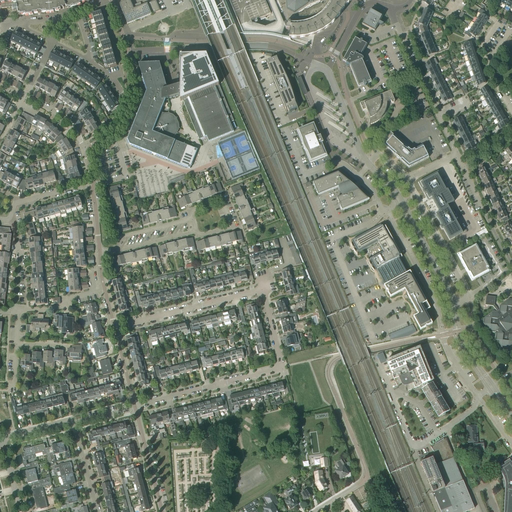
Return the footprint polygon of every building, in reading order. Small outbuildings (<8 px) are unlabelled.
[(0,3),(1,3),(1,4),(2,8),(13,7),(13,10),(18,10),(18,14),(20,14),(20,15),(25,15),(25,16),(33,15),(33,14),(38,13),(38,12),(41,12),(41,13),(46,12),(46,13),(54,13),(54,11),(59,11),(59,10),(63,9),(64,9),(68,7),(69,8),(73,6),(74,7),(81,4),(80,3),(85,1),(84,0),(0,0),(0,4),(0,5),(0,4),(0,3)] [(140,3),(137,4),(134,5),(135,8),(134,9),(130,0),(126,0),(121,2),(121,3),(120,3),(120,4),(120,5),(127,24),(160,11),(155,0),(141,6),(140,3)] [(193,0),(208,34),(222,34),(238,34),(224,0),(193,0)] [(228,0),(231,4),(236,17),(243,34),(254,34),(258,34),(261,34),(264,34),(266,34),(269,35),(271,35),(274,36),(276,36),(279,37),(282,37),(283,38),(290,41),(290,40),(290,39),(292,39),(293,39),(294,39),(296,39),(297,39),(299,39),(303,38),(307,38),(311,36),(312,36),(315,35),(320,33),(323,31),(330,26),(335,20),(336,19),(341,12),(341,11),(338,5),(339,5),(338,4),(336,0),(228,0)] [(365,14),(366,17),(366,18),(362,24),(374,31),(378,24),(381,26),(384,24),(380,22),(383,16),(370,9),(367,15),(365,14)] [(424,10),(422,14),(431,17),(433,12),(425,9),(425,10),(424,10)] [(480,13),(477,18),(485,23),(488,20),(487,19),(488,18),(484,15),(486,13),(480,9),(478,12),(480,13)] [(101,11),(91,14),(92,19),(93,19),(102,16),(101,11)] [(431,17),(422,14),(420,17),(421,18),(421,19),(429,22),(431,17)] [(477,18),(474,23),(481,28),(482,27),(483,27),(485,23),(477,18)] [(419,20),(418,24),(427,28),(429,22),(421,19),(420,20),(419,20)] [(474,23),(471,28),(479,33),(482,29),(481,29),(481,28),(474,23)] [(427,28),(418,24),(416,27),(419,28),(421,33),(420,33),(421,36),(429,33),(427,28)] [(479,33),(471,28),(468,33),(466,31),(464,34),(470,38),(471,35),(475,38),(476,36),(477,37),(479,33)] [(15,32),(10,41),(16,44),(20,35),(15,32)] [(429,33),(421,36),(421,37),(420,38),(422,41),(431,38),(429,33)] [(21,46),(25,37),(20,35),(16,44),(21,46)] [(108,36),(98,39),(100,44),(101,44),(101,43),(109,41),(108,36)] [(23,42),(21,46),(26,49),(31,40),(25,37),(23,42)] [(350,65),(359,87),(364,85),(366,86),(366,84),(371,82),(363,60),(363,58),(360,57),(367,44),(362,42),(362,41),(362,39),(360,40),(355,38),(343,61),(346,63),(346,64),(349,66),(350,65)] [(433,43),(431,38),(422,41),(423,45),(424,45),(425,46),(433,43)] [(31,40),(26,49),(31,52),(36,42),(31,40)] [(36,42),(31,52),(36,54),(41,45),(36,42)] [(464,51),(474,47),(472,44),(471,44),(471,42),(462,45),(464,51)] [(433,43),(425,46),(425,47),(424,48),(426,52),(435,48),(433,43)] [(474,47),(464,51),(466,56),(474,53),(474,52),(475,51),(474,47)] [(435,48),(426,52),(427,55),(428,55),(429,56),(437,53),(435,48)] [(53,51),(48,60),(54,63),(58,53),(53,51)] [(112,51),(102,53),(104,59),(105,58),(114,55),(112,51)] [(58,53),(54,63),(59,65),(60,64),(59,64),(64,56),(58,53)] [(474,53),(466,56),(468,61),(477,57),(476,54),(475,54),(474,53)] [(173,87),(167,89),(162,70),(162,69),(161,69),(160,63),(138,64),(142,75),(141,75),(141,76),(142,76),(146,91),(127,140),(130,145),(190,168),(197,149),(172,140),(174,136),(177,133),(179,128),(179,124),(176,118),(173,115),(168,113),(164,113),(160,112),(165,100),(180,95),(180,101),(183,100),(187,110),(194,129),(199,139),(201,139),(206,136),(209,142),(234,131),(230,122),(233,121),(224,98),(219,85),(207,57),(206,54),(180,55),(180,60),(180,61),(179,61),(179,62),(179,63),(179,64),(180,64),(180,67),(180,85),(173,87)] [(59,64),(60,64),(65,67),(69,58),(64,56),(59,64)] [(278,60),(277,57),(268,61),(269,63),(267,64),(286,110),(287,109),(289,112),(292,111),(292,112),(293,112),(294,112),(294,111),(293,110),(298,108),(296,105),(298,105),(292,89),(286,74),(279,59),(278,60)] [(479,61),(477,57),(468,61),(470,66),(478,63),(478,62),(479,61)] [(69,58),(65,67),(70,69),(74,61),(69,58)] [(436,64),(436,65),(438,64),(435,58),(425,63),(426,65),(425,65),(427,69),(436,64)] [(5,76),(11,64),(6,61),(1,71),(4,73),(3,75),(0,79),(3,81),(5,76)] [(78,63),(72,72),(76,75),(83,67),(78,63)] [(478,63),(470,66),(472,71),(481,68),(480,64),(478,64),(478,63)] [(16,66),(11,64),(5,76),(3,81),(5,83),(10,74),(12,75),(16,66)] [(436,65),(436,64),(427,69),(429,72),(430,72),(430,73),(438,69),(436,65)] [(12,75),(17,78),(22,69),(16,66),(12,75)] [(16,81),(13,86),(15,88),(18,82),(19,80),(22,82),(24,79),(24,78),(25,76),(27,72),(24,70),(25,68),(23,67),(22,69),(17,78),(15,81),(16,81)] [(83,67),(76,75),(81,78),(87,70),(83,67)] [(482,72),(481,68),(472,71),(473,76),(482,73),(481,72),(482,72)] [(438,69),(430,73),(431,74),(430,75),(431,78),(440,74),(438,69)] [(81,78),(86,82),(92,73),(87,70),(81,78)] [(92,73),(86,82),(90,85),(97,76),(92,73)] [(482,73),(473,76),(475,81),(485,78),(483,74),(482,74),(482,73)] [(443,79),(440,74),(431,78),(433,82),(434,82),(435,83),(443,79)] [(97,76),(90,85),(95,89),(101,80),(97,76)] [(301,77),(297,79),(303,95),(308,94),(301,77)] [(36,91),(33,96),(35,98),(38,92),(39,90),(40,89),(44,80),(39,78),(35,87),(34,88),(37,89),(36,91)] [(486,82),(485,78),(475,81),(477,87),(485,84),(485,82),(486,82)] [(443,79),(435,83),(436,84),(434,85),(436,88),(445,84),(443,79)] [(44,80),(40,89),(45,92),(49,83),(44,80)] [(48,93),(47,97),(46,96),(43,101),(46,103),(48,97),(49,98),(49,97),(49,98),(50,96),(50,95),(55,85),(49,83),(45,92),(48,93)] [(445,84),(436,88),(438,92),(439,91),(440,93),(448,89),(445,84)] [(60,88),(55,85),(50,95),(50,96),(55,98),(60,88)] [(106,85),(98,90),(102,95),(109,90),(106,85)] [(482,96),(491,91),(489,87),(488,88),(487,87),(479,91),(482,96)] [(448,89),(440,93),(440,94),(439,94),(441,98),(450,94),(448,89)] [(63,102),(68,93),(63,90),(57,99),(60,101),(58,103),(55,108),(57,109),(61,105),(63,102)] [(102,95),(105,100),(113,95),(109,90),(102,95)] [(61,105),(57,109),(60,111),(63,106),(62,106),(64,103),(67,105),(73,96),(73,97),(74,94),(69,91),(68,93),(63,102),(61,105)] [(386,110),(386,108),(387,104),(387,102),(391,101),(391,102),(391,103),(392,103),(393,103),(394,103),(394,102),(395,102),(395,101),(390,91),(360,104),(363,111),(366,109),(368,113),(367,114),(368,114),(369,115),(370,118),(369,126),(370,125),(372,124),(373,124),(375,123),(377,122),(379,120),(380,119),(382,118),(383,116),(384,114),(385,112),(386,110)] [(493,94),(491,91),(482,96),(485,100),(492,96),(492,95),(493,94)] [(450,94),(441,98),(443,102),(444,101),(445,102),(452,99),(450,94)] [(105,100),(104,100),(107,106),(116,100),(113,95),(105,100)] [(70,107),(68,110),(67,109),(64,114),(66,116),(69,111),(70,111),(71,109),(78,100),(73,97),(73,96),(67,105),(70,107)] [(485,107),(487,105),(496,100),(494,97),(493,97),(492,96),(485,100),(482,102),(485,107)] [(3,99),(0,103),(0,108),(4,110),(2,113),(5,114),(10,104),(8,103),(8,101),(3,99)] [(78,100),(71,109),(76,112),(78,110),(80,111),(88,104),(84,101),(82,103),(78,100)] [(116,100),(107,106),(111,111),(119,105),(116,100)] [(498,104),(496,100),(487,105),(490,110),(498,105),(497,104),(498,104)] [(498,107),(498,105),(490,110),(493,115),(501,110),(499,106),(498,107)] [(82,109),(83,111),(78,114),(80,117),(78,118),(77,118),(72,121),(74,124),(79,121),(82,119),(90,113),(92,112),(89,108),(87,109),(86,107),(82,109)] [(503,113),(501,110),(493,115),(496,119),(503,115),(502,114),(503,113)] [(94,118),(90,113),(82,119),(85,124),(94,118)] [(34,118),(32,117),(29,123),(31,124),(37,127),(41,118),(36,115),(34,118)] [(503,115),(496,119),(498,124),(507,119),(505,115),(504,116),(503,115)] [(19,117),(16,123),(23,126),(26,121),(23,119),(20,118),(19,117)] [(455,126),(464,122),(461,117),(453,120),(454,122),(453,123),(455,126)] [(41,118),(37,127),(43,130),(44,131),(49,124),(47,122),(47,121),(41,118)] [(94,118),(85,124),(87,126),(84,128),(83,128),(78,131),(80,133),(85,130),(85,131),(87,129),(97,124),(94,118)] [(507,119),(498,124),(496,125),(499,130),(509,124),(508,123),(509,122),(507,119)] [(464,122),(455,126),(457,130),(458,129),(458,131),(466,127),(464,122)] [(23,126),(16,123),(13,128),(20,132),(23,126)] [(301,128),(296,130),(303,146),(304,147),(310,163),(323,158),(327,156),(322,142),(323,142),(323,141),(320,134),(319,134),(314,123),(304,127),(301,128)] [(49,124),(44,131),(43,133),(48,139),(51,136),(57,129),(53,125),(52,126),(49,124)] [(97,124),(87,129),(90,134),(100,128),(97,124)] [(466,127),(458,131),(459,132),(458,132),(459,136),(468,132),(466,127)] [(57,129),(51,136),(55,141),(56,142),(63,136),(61,134),(62,133),(57,129)] [(12,130),(9,136),(17,140),(20,134),(12,130)] [(409,168),(429,158),(423,145),(411,151),(390,131),(387,135),(384,137),(388,141),(384,145),(386,146),(396,156),(399,159),(409,168)] [(471,137),(468,132),(459,136),(461,140),(462,139),(463,140),(471,137)] [(8,135),(6,140),(15,144),(17,140),(9,136),(8,135)] [(65,139),(63,136),(56,142),(58,144),(61,149),(69,144),(66,138),(65,139)] [(471,137),(463,140),(463,141),(462,142),(464,145),(473,141),(471,137)] [(15,144),(6,140),(3,145),(12,150),(15,144)] [(475,140),(473,141),(464,145),(466,149),(467,149),(468,150),(477,146),(475,140)] [(69,144),(61,149),(58,151),(61,156),(62,156),(62,157),(63,157),(73,153),(74,152),(73,149),(74,148),(71,143),(69,144)] [(12,150),(3,145),(0,151),(9,155),(12,150)] [(504,159),(511,152),(511,145),(505,151),(507,154),(503,157),(504,159)] [(74,156),(73,153),(63,157),(62,157),(63,159),(64,164),(76,161),(77,160),(75,155),(74,156)] [(64,164),(63,164),(65,170),(77,167),(76,161),(64,164)] [(479,169),(476,171),(479,176),(491,170),(490,168),(486,170),(485,167),(483,165),(479,167),(480,169),(479,169)] [(67,176),(69,175),(80,172),(79,170),(78,170),(77,167),(65,170),(67,176)] [(2,172),(0,176),(0,178),(2,180),(1,181),(6,183),(10,174),(11,172),(7,170),(5,174),(2,172)] [(492,172),(491,170),(479,176),(481,181),(489,177),(488,174),(492,172)] [(54,171),(48,173),(50,182),(56,181),(54,171)] [(82,177),(80,172),(69,175),(71,180),(82,177)] [(339,172),(329,176),(313,183),(318,195),(338,187),(340,192),(339,192),(340,194),(341,194),(342,196),(337,198),(342,211),(369,200),(355,187),(354,184),(353,185),(339,172)] [(438,172),(418,182),(427,199),(428,201),(432,198),(440,211),(435,214),(436,216),(437,217),(442,225),(440,226),(442,229),(443,228),(449,240),(454,237),(463,232),(448,205),(454,202),(438,172)] [(50,182),(48,173),(42,174),(44,184),(45,184),(50,182)] [(16,177),(10,174),(6,183),(11,186),(16,177)] [(16,177),(11,186),(17,189),(18,187),(19,188),(19,190),(22,190),(23,180),(21,180),(19,179),(20,176),(17,174),(16,177)] [(37,176),(36,174),(30,176),(31,179),(34,188),(40,186),(37,176)] [(42,174),(37,176),(40,186),(45,185),(45,184),(44,184),(42,174)] [(489,177),(481,181),(483,186),(496,180),(495,178),(490,180),(489,177)] [(23,180),(22,190),(25,191),(26,188),(27,188),(28,190),(34,188),(31,179),(25,180),(23,180)] [(217,184),(214,185),(217,194),(222,191),(218,180),(216,181),(217,184)] [(497,182),(496,180),(483,186),(485,190),(494,187),(492,184),(497,182)] [(233,194),(241,190),(240,187),(243,186),(242,184),(231,188),(233,194)] [(110,194),(118,191),(117,188),(120,187),(120,185),(108,188),(110,194)] [(212,196),(208,187),(208,185),(202,188),(202,189),(193,193),(192,192),(187,194),(188,196),(191,204),(200,201),(203,200),(203,199),(212,196)] [(217,194),(214,185),(208,187),(212,196),(217,194)] [(494,187),(485,190),(488,195),(500,190),(499,188),(495,190),(494,187)] [(243,195),(241,190),(233,194),(235,199),(243,195)] [(501,192),(500,190),(488,195),(490,200),(498,197),(497,194),(501,192)] [(245,195),(243,195),(235,199),(239,208),(238,208),(240,211),(244,220),(252,216),(256,214),(254,209),(251,210),(247,200),(248,200),(245,195)] [(74,198),(76,208),(82,206),(80,196),(74,198)] [(122,196),(120,197),(111,199),(113,208),(114,212),(116,221),(125,219),(127,218),(126,212),(125,212),(122,202),(123,202),(122,196)] [(186,206),(182,198),(179,199),(178,196),(176,197),(180,208),(186,206)] [(188,196),(182,198),(186,206),(191,204),(188,196)] [(499,200),(498,197),(490,200),(492,205),(505,199),(504,198),(499,200)] [(71,209),(69,199),(63,201),(66,211),(71,209)] [(505,199),(492,205),(494,210),(503,207),(501,204),(506,202),(505,199)] [(63,201),(57,203),(60,214),(60,216),(66,214),(65,211),(66,211),(63,201)] [(60,214),(57,203),(52,204),(52,205),(53,205),(55,215),(60,214)] [(52,205),(47,207),(49,217),(55,215),(53,205),(52,205)] [(36,210),(33,211),(35,217),(37,217),(38,220),(44,218),(41,208),(41,207),(35,209),(36,210)] [(47,207),(41,208),(44,218),(49,217),(47,207)] [(503,207),(494,210),(497,215),(509,209),(508,208),(504,210),(503,207)] [(171,218),(169,210),(168,208),(162,209),(163,210),(152,213),(152,212),(146,213),(147,215),(149,224),(158,221),(158,222),(162,221),(161,221),(171,218)] [(510,211),(509,209),(497,215),(499,220),(502,219),(503,222),(509,220),(506,213),(510,211)] [(35,217),(33,211),(24,213),(25,219),(24,220),(25,225),(33,223),(32,218),(35,217)] [(149,224),(147,215),(143,216),(142,213),(140,214),(143,225),(149,224)] [(254,221),(252,216),(244,220),(246,225),(254,221)] [(504,228),(503,229),(506,234),(511,229),(511,226),(511,224),(511,223),(511,220),(511,221),(503,226),(504,228)] [(255,225),(254,221),(246,225),(248,230),(259,226),(258,223),(255,225)] [(381,225),(351,241),(358,253),(378,242),(383,252),(370,259),(376,271),(399,259),(400,258),(395,251),(398,249),(388,231),(387,230),(385,229),(384,229),(383,229),(381,225)] [(10,228),(0,227),(0,228),(0,233),(2,234),(2,239),(10,240),(11,234),(9,234),(10,228)] [(483,230),(476,234),(479,238),(486,234),(483,230)] [(234,232),(237,241),(240,240),(241,243),(243,243),(240,231),(234,232)] [(217,237),(207,239),(209,248),(210,250),(216,249),(216,248),(226,245),(226,246),(232,245),(231,243),(229,234),(220,236),(216,237),(217,237)] [(192,238),(186,240),(189,248),(192,247),(193,250),(195,250),(192,238)] [(165,245),(167,254),(167,256),(173,254),(173,253),(183,251),(183,252),(189,250),(189,248),(186,240),(177,242),(177,241),(174,242),(174,243),(165,245)] [(271,252),(273,260),(279,258),(278,255),(281,254),(278,244),(275,245),(277,250),(271,252)] [(167,254),(165,245),(159,246),(162,258),(164,258),(163,255),(167,254)] [(458,255),(465,269),(472,281),(490,271),(476,245),(470,248),(469,247),(463,251),(464,251),(458,255)] [(156,247),(150,249),(152,257),(156,256),(157,259),(159,259),(156,247)] [(72,256),(76,256),(85,255),(84,252),(87,252),(94,252),(94,248),(74,250),(72,251),(72,256)] [(132,253),(123,256),(125,264),(126,266),(132,265),(131,264),(142,261),(142,262),(148,261),(147,259),(145,250),(136,252),(132,253)] [(271,252),(267,253),(266,250),(263,251),(264,253),(265,253),(267,261),(273,260),(271,252)] [(265,253),(264,253),(261,254),(260,251),(257,252),(260,263),(267,261),(265,253)] [(257,252),(248,255),(249,255),(250,259),(250,262),(251,264),(254,264),(254,265),(260,263),(257,252)] [(399,259),(376,271),(384,285),(384,286),(390,297),(404,289),(418,314),(413,317),(420,330),(425,327),(425,326),(426,326),(427,326),(432,324),(425,311),(430,308),(416,283),(417,280),(414,279),(410,271),(407,273),(399,259)] [(244,268),(238,270),(239,274),(241,282),(248,280),(247,277),(252,276),(250,265),(244,267),(244,268)] [(291,268),(284,270),(281,271),(283,280),(291,278),(290,271),(292,271),(291,268)] [(232,272),(226,274),(227,277),(229,285),(235,283),(233,275),(232,272)] [(227,277),(226,274),(220,276),(223,287),(229,285),(227,277)] [(239,274),(233,275),(235,283),(241,282),(239,274)] [(223,287),(220,276),(214,277),(214,280),(215,280),(217,288),(223,287)] [(208,282),(209,282),(208,278),(201,280),(202,281),(205,291),(211,290),(208,282)] [(291,278),(283,280),(285,286),(293,284),(291,278)] [(202,281),(196,282),(195,279),(192,280),(195,291),(197,290),(198,293),(205,291),(202,281)] [(214,280),(209,282),(208,282),(211,290),(217,288),(215,280),(214,280)] [(188,283),(182,285),(183,288),(185,296),(191,295),(190,292),(193,291),(191,284),(188,284),(188,283)] [(293,284),(285,286),(287,292),(290,291),(291,296),(299,293),(297,285),(294,286),(293,284)] [(122,285),(114,287),(115,293),(123,291),(122,285)] [(176,287),(170,288),(171,291),(173,299),(175,299),(175,300),(179,299),(179,298),(177,290),(176,287)] [(185,296),(183,288),(177,290),(179,298),(185,296)] [(171,291),(167,292),(166,289),(164,290),(166,301),(173,299),(171,291)] [(166,301),(164,290),(157,292),(158,295),(160,303),(166,301)] [(123,291),(115,293),(117,299),(125,297),(127,297),(125,291),(123,291)] [(140,297),(138,292),(135,293),(139,307),(141,306),(142,307),(145,307),(145,308),(146,308),(148,307),(148,306),(146,296),(140,297)] [(152,294),(146,296),(148,306),(154,304),(152,295),(152,294)] [(154,294),(152,295),(154,304),(160,303),(158,295),(155,296),(154,294)] [(493,306),(497,312),(493,311),(483,318),(483,323),(490,332),(494,333),(497,330),(499,332),(496,334),(496,339),(502,348),(507,348),(511,344),(511,299),(508,299),(499,306),(499,311),(494,305),(495,297),(486,296),(485,305),(493,306)] [(125,297),(117,299),(118,306),(126,303),(125,297)] [(278,309),(286,306),(284,300),(276,302),(278,309)] [(87,315),(87,317),(82,318),(83,323),(90,322),(91,321),(95,320),(93,314),(97,313),(95,303),(87,305),(90,315),(87,315)] [(126,303),(118,306),(120,312),(124,311),(125,314),(132,312),(131,308),(128,309),(126,303)] [(258,313),(256,304),(248,306),(249,308),(248,309),(250,315),(258,313)] [(287,313),(286,306),(278,309),(279,314),(282,314),(283,317),(291,314),(290,312),(287,313)] [(237,310),(234,311),(228,312),(230,320),(236,319),(237,322),(240,321),(237,310)] [(228,312),(222,314),(224,322),(230,320),(228,312)] [(250,315),(251,321),(260,319),(259,315),(260,314),(259,313),(258,313),(250,315)] [(222,314),(216,315),(218,325),(222,324),(222,323),(224,322),(222,314)] [(281,327),(282,327),(290,325),(295,324),(292,314),(291,314),(283,317),(283,320),(281,320),(281,321),(280,321),(281,327)] [(59,315),(59,316),(55,316),(54,320),(53,320),(53,328),(57,328),(57,331),(58,331),(58,333),(61,333),(62,317),(62,315),(59,315)] [(67,315),(62,315),(62,317),(61,333),(73,334),(73,318),(67,318),(67,315)] [(216,315),(210,317),(212,325),(213,328),(219,327),(218,325),(216,315)] [(212,325),(210,317),(204,318),(206,327),(212,325)] [(204,318),(198,320),(200,328),(206,327),(204,318)] [(35,328),(39,328),(40,319),(32,319),(31,325),(26,325),(26,333),(30,333),(30,331),(35,331),(35,328)] [(40,319),(39,328),(45,328),(45,331),(50,332),(50,326),(48,326),(49,320),(40,319)] [(261,325),(260,319),(251,321),(253,327),(261,325)] [(192,323),(189,324),(192,333),(200,331),(200,328),(198,320),(191,322),(192,323)] [(100,322),(92,324),(94,332),(95,338),(100,337),(100,338),(104,337),(103,331),(102,332),(100,322)] [(188,322),(179,325),(181,333),(187,331),(188,333),(190,333),(188,322)] [(179,325),(173,326),(175,334),(181,333),(179,325)] [(263,331),(261,325),(253,327),(254,333),(263,331)] [(290,325),(282,327),(284,333),(286,333),(287,336),(291,335),(297,333),(295,333),(294,331),(292,331),(290,325)] [(408,337),(416,332),(413,325),(388,335),(390,340),(408,337)] [(173,326),(167,328),(169,336),(170,339),(176,337),(175,334),(173,326)] [(160,328),(161,329),(163,337),(169,336),(167,328),(164,329),(164,327),(163,327),(161,328),(160,328)] [(161,329),(155,331),(157,339),(163,337),(161,329)] [(157,342),(157,339),(155,331),(148,332),(149,336),(146,337),(149,345),(150,349),(153,349),(151,343),(157,342)] [(254,333),(251,334),(253,340),(256,339),(264,337),(263,331),(254,333)] [(286,340),(285,341),(286,344),(287,343),(288,347),(295,345),(298,344),(297,340),(299,340),(297,333),(291,335),(292,338),(286,339),(286,340)] [(138,337),(135,338),(134,338),(133,334),(128,336),(128,339),(127,340),(129,346),(137,344),(139,343),(138,337)] [(266,344),(264,337),(256,339),(257,345),(258,346),(266,344)] [(93,345),(94,349),(91,349),(93,356),(95,355),(96,358),(105,356),(104,353),(107,352),(105,345),(102,346),(101,343),(93,345)] [(75,346),(74,349),(68,349),(68,357),(77,358),(77,361),(81,361),(81,349),(85,349),(84,344),(80,344),(80,346),(75,346)] [(137,344),(129,346),(130,352),(138,350),(137,344)] [(258,346),(257,345),(256,346),(259,354),(264,353),(263,351),(267,350),(266,344),(258,346)] [(242,350),(236,351),(238,359),(244,358),(244,357),(247,356),(245,346),(241,347),(242,350)] [(236,351),(235,349),(229,350),(229,353),(230,353),(232,361),(238,359),(236,351)] [(419,349),(387,362),(397,386),(402,383),(406,385),(408,391),(432,381),(419,349)] [(140,356),(138,350),(130,352),(132,358),(140,356)] [(55,351),(54,358),(54,361),(60,362),(60,365),(65,365),(66,357),(62,357),(63,351),(55,351)] [(43,359),(43,362),(51,363),(51,367),(54,367),(54,361),(54,358),(51,358),(52,352),(44,352),(43,359)] [(216,353),(217,356),(219,364),(226,363),(223,355),(223,352),(216,353)] [(33,353),(32,362),(32,363),(37,363),(37,365),(40,365),(40,368),(43,368),(43,362),(43,359),(40,359),(41,353),(33,353)] [(229,353),(223,355),(226,363),(232,361),(230,353),(229,353)] [(377,356),(380,364),(382,364),(386,362),(382,354),(377,356)] [(22,355),(21,361),(19,361),(18,365),(21,365),(29,366),(29,371),(32,371),(32,363),(32,362),(29,362),(30,355),(22,355)] [(219,364),(217,356),(211,358),(213,366),(219,364)] [(213,366),(211,358),(204,359),(204,357),(200,357),(203,368),(213,366)] [(103,376),(113,373),(109,359),(99,362),(103,376)] [(190,363),(192,371),(199,369),(197,361),(190,363)] [(143,368),(142,362),(133,364),(135,370),(143,368)] [(190,363),(184,365),(186,373),(192,371),(190,363)] [(186,373),(184,365),(178,366),(180,374),(186,373)] [(169,369),(165,369),(167,378),(174,376),(172,368),(171,368),(171,366),(168,366),(169,369)] [(178,366),(172,368),(174,376),(180,374),(178,366)] [(95,373),(93,373),(92,367),(88,368),(90,379),(96,378),(95,373)] [(165,369),(159,371),(158,367),(155,368),(157,376),(160,375),(161,379),(167,378),(165,369)] [(146,368),(143,368),(135,370),(137,376),(145,374),(144,371),(146,370),(146,368)] [(148,374),(145,374),(137,376),(138,382),(142,382),(142,384),(147,383),(146,381),(150,380),(148,374)] [(59,381),(60,386),(62,393),(56,395),(59,406),(65,404),(63,395),(66,394),(62,380),(59,381)] [(113,384),(110,385),(113,395),(119,393),(118,391),(121,391),(120,386),(119,380),(113,382),(113,384)] [(433,382),(422,389),(439,418),(450,411),(433,382)] [(110,385),(107,386),(106,383),(104,383),(104,386),(106,393),(107,395),(109,394),(109,396),(113,395),(110,385)] [(282,383),(276,384),(278,392),(279,396),(280,396),(279,392),(284,391),(285,394),(288,394),(286,383),(283,384),(282,383)] [(265,387),(259,389),(261,397),(260,397),(261,399),(261,401),(263,400),(262,396),(266,395),(267,395),(265,387)] [(87,391),(84,392),(83,388),(80,389),(81,392),(83,401),(86,401),(86,402),(90,401),(87,391)] [(80,389),(78,390),(79,393),(75,394),(77,401),(78,404),(82,403),(82,402),(83,401),(81,392),(80,389)] [(95,396),(93,389),(87,391),(90,401),(94,400),(93,399),(95,398),(95,396)] [(75,391),(75,390),(69,392),(69,393),(69,395),(71,402),(77,401),(75,394),(75,391)] [(227,401),(229,409),(234,407),(234,406),(238,405),(237,403),(238,402),(236,395),(236,394),(233,394),(233,395),(230,396),(231,400),(227,401)] [(50,396),(51,399),(53,407),(59,406),(56,395),(50,396)] [(16,408),(14,399),(14,398),(10,398),(14,413),(17,412),(18,416),(24,415),(22,406),(16,408)] [(219,399),(216,400),(218,408),(217,408),(218,412),(220,411),(219,407),(222,406),(224,410),(228,409),(226,401),(223,402),(222,398),(221,398),(219,398),(219,399)] [(45,400),(46,400),(45,399),(43,399),(43,400),(40,401),(43,413),(47,412),(48,411),(47,409),(48,409),(45,400)] [(37,403),(34,403),(36,412),(37,415),(43,413),(40,401),(39,401),(39,400),(37,400),(37,402),(37,403)] [(186,407),(180,409),(182,417),(182,418),(183,421),(185,420),(184,416),(188,415),(186,407)] [(182,417),(180,409),(175,410),(176,414),(173,414),(175,423),(178,422),(177,419),(182,418),(182,417)] [(164,424),(167,424),(166,421),(169,420),(170,420),(168,412),(161,414),(163,422),(164,424)] [(161,414),(155,415),(158,426),(161,425),(160,422),(163,422),(161,414)] [(155,415),(149,417),(151,425),(154,424),(155,427),(158,426),(155,415)] [(125,423),(119,424),(121,431),(123,431),(124,435),(122,435),(123,440),(135,437),(134,433),(132,425),(126,426),(125,423)] [(473,452),(484,451),(483,444),(483,441),(480,441),(480,444),(478,444),(477,442),(478,442),(476,426),(466,426),(467,443),(472,443),(473,452)] [(160,434),(154,435),(154,436),(152,437),(153,440),(160,439),(159,435),(161,435),(161,433),(165,432),(164,429),(159,430),(160,434)] [(90,432),(90,434),(86,435),(89,443),(95,441),(94,439),(98,438),(96,431),(90,432)] [(462,511),(452,485),(463,481),(453,458),(454,458),(446,438),(431,447),(440,463),(436,465),(435,465),(445,488),(433,493),(432,493),(433,496),(434,496),(438,504),(440,511),(462,511)] [(57,444),(60,454),(66,452),(67,459),(71,458),(69,450),(65,451),(63,442),(57,444)] [(125,454),(135,451),(133,445),(127,446),(126,443),(117,445),(118,449),(125,447),(126,450),(124,451),(125,454)] [(49,464),(52,463),(50,453),(48,447),(45,448),(44,444),(34,446),(35,454),(36,457),(47,454),(49,464)] [(53,452),(50,453),(52,463),(56,463),(54,455),(60,454),(57,444),(51,445),(53,452)] [(35,454),(34,446),(23,449),(25,455),(22,456),(24,465),(27,464),(25,457),(35,454)] [(94,455),(94,457),(93,457),(94,461),(102,459),(105,458),(103,452),(102,449),(97,451),(97,454),(94,455)] [(135,451),(125,454),(126,457),(127,457),(128,460),(125,461),(126,465),(132,463),(131,460),(137,458),(135,451)] [(424,461),(421,462),(433,493),(445,488),(435,465),(436,465),(433,457),(431,458),(430,456),(424,459),(424,461)] [(503,511),(511,511),(511,460),(510,457),(511,460),(510,461),(509,459),(504,463),(506,465),(504,466),(502,464),(497,468),(501,474),(502,476),(503,477),(504,479),(504,481),(505,482),(505,484),(505,486),(503,511)] [(317,483),(316,483),(320,491),(321,490),(322,491),(324,490),(324,489),(327,487),(322,479),(321,467),(328,466),(327,459),(320,460),(321,466),(319,466),(320,473),(315,474),(316,482),(317,483)] [(336,471),(336,472),(335,472),(337,475),(338,475),(341,479),(341,478),(342,479),(344,478),(344,477),(348,474),(343,467),(344,466),(344,465),(346,464),(342,459),(336,463),(340,469),(336,471)] [(54,466),(55,469),(59,468),(61,476),(62,475),(65,475),(73,473),(70,462),(56,466),(56,463),(52,463),(49,464),(50,467),(54,466)] [(38,465),(31,467),(32,470),(25,471),(27,477),(36,475),(39,474),(38,468),(39,468),(38,465)] [(105,470),(98,472),(100,478),(103,477),(104,480),(110,479),(108,470),(105,470)] [(488,480),(495,474),(491,470),(484,476),(485,476),(487,478),(488,480)] [(65,475),(62,475),(61,476),(64,486),(75,483),(73,473),(65,475)] [(36,475),(27,477),(28,483),(38,481),(36,475)] [(113,488),(110,479),(104,480),(105,484),(101,485),(103,490),(110,489),(113,488)] [(41,487),(39,487),(32,489),(34,499),(45,497),(42,488),(51,486),(50,481),(41,483),(41,487)] [(473,504),(463,481),(452,485),(462,511),(465,511),(474,508),(473,504)] [(292,497),(291,496),(290,495),(295,492),(294,491),(297,489),(295,486),(285,492),(289,498),(285,501),(288,504),(290,508),(291,509),(294,507),(293,506),(296,505),(296,504),(292,497)] [(309,493),(310,492),(308,489),(306,486),(305,487),(304,486),(301,488),(303,492),(301,493),(305,500),(311,497),(309,493)] [(70,488),(64,489),(54,492),(55,495),(66,492),(67,498),(77,496),(75,490),(71,491),(70,488)] [(264,509),(262,510),(263,511),(277,511),(276,511),(274,508),(278,505),(271,493),(264,497),(269,505),(264,509)] [(58,507),(58,508),(58,510),(74,506),(73,503),(79,502),(77,496),(67,498),(68,502),(66,503),(66,505),(58,507)] [(47,507),(45,497),(34,499),(37,510),(46,508),(47,511),(51,510),(55,509),(58,508),(58,507),(57,505),(47,507)] [(356,511),(361,509),(358,504),(353,497),(346,501),(348,504),(352,511),(356,511)] [(397,511),(392,499),(388,501),(387,501),(391,511),(397,511)] [(252,502),(248,504),(243,507),(246,511),(257,511),(253,504),(252,502)] [(148,503),(141,505),(142,507),(141,508),(142,511),(150,509),(148,503)]
